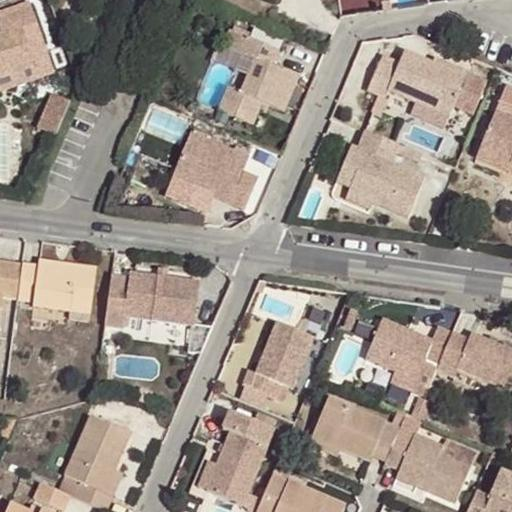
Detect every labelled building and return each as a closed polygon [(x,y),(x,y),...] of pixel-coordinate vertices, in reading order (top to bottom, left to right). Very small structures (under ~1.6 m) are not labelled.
[(0,76),(34,65),(22,29),(37,24),(31,5),(0,15),(0,29),(2,34),(0,35),(0,76)] [(249,39),(231,31),(223,48),(242,56),(249,39)] [(273,68),(280,52),(249,39),(242,56),(255,61),(241,93),(228,88),(218,112),(253,127),(259,112),(262,104),(270,107),(284,114),(299,79),(273,68)] [(457,101),(476,108),(487,81),(451,66),(448,71),(433,64),(405,52),(400,64),(382,57),(367,92),(378,97),(386,100),(389,93),(450,118),(457,101)] [(451,66),(435,59),(433,64),(448,71),(451,66)] [(226,84),(238,89),(244,75),(215,63),(199,99),(216,106),(226,84)] [(511,92),(505,89),(499,103),(511,108),(511,92)] [(57,136),(70,101),(51,94),(38,129),(57,136)] [(378,97),(371,113),(381,118),(388,101),(378,97)] [(270,107),(262,104),(259,112),(267,115),(270,107)] [(511,118),(496,112),(479,153),(511,165),(511,118)] [(211,137),(195,130),(193,134),(210,141),(211,137)] [(399,146),(365,132),(358,150),(351,147),(343,167),(357,174),(348,194),(373,204),(408,219),(426,178),(393,164),(396,155),(399,146)] [(234,151),(210,141),(193,134),(191,134),(173,176),(198,187),(216,194),(214,199),(245,211),(259,179),(243,173),(249,158),(247,157),(234,151)] [(249,152),(236,146),(234,151),(247,157),(249,152)] [(422,156),(399,146),(396,155),(419,164),(422,156)] [(511,165),(479,153),(476,159),(511,173),(511,165)] [(357,174),(343,167),(335,185),(349,191),(357,174)] [(198,187),(173,176),(169,185),(194,195),(198,187)] [(373,204),(348,194),(345,201),(370,211),(373,204)] [(23,265),(0,262),(0,321),(3,298),(19,301),(23,266),(23,265)] [(90,308),(96,270),(39,262),(38,268),(23,266),(19,301),(34,303),(33,307),(69,313),(69,312),(70,305),(90,308)] [(169,272),(159,270),(158,278),(168,279),(169,272)] [(158,278),(130,274),(129,280),(113,278),(106,328),(124,329),(125,318),(126,311),(152,314),(151,322),(194,327),(200,284),(168,279),(158,278)] [(90,308),(70,305),(69,312),(89,314),(90,308)] [(152,314),(126,311),(125,318),(151,322),(152,314)] [(437,371),(453,334),(437,328),(432,340),(418,335),(416,339),(412,337),(414,333),(383,320),(365,361),(394,373),(417,382),(413,391),(427,397),(437,371)] [(292,391),(313,339),(302,334),(277,324),(266,352),(269,353),(265,362),(262,360),(256,374),(249,372),(244,386),(276,400),(281,386),(288,389),(292,391)] [(511,390),(511,351),(472,334),(469,341),(453,334),(437,371),(455,379),(458,371),(511,393),(511,390)] [(413,391),(417,382),(394,373),(390,384),(412,393),(413,391)] [(288,389),(281,386),(276,400),(283,403),(288,389)] [(426,401),(419,398),(411,417),(418,420),(426,401)] [(400,430),(329,399),(322,414),(312,438),(341,450),(370,462),(373,457),(386,462),(397,437),(400,430)] [(431,403),(426,401),(418,420),(423,422),(431,403)] [(312,438),(322,414),(317,411),(306,436),(312,438)] [(274,431),(230,413),(223,431),(230,433),(217,466),(206,491),(243,508),(274,431)] [(20,420),(8,418),(0,436),(10,441),(20,420)] [(130,436),(91,418),(65,478),(79,484),(73,499),(102,511),(107,511),(113,499),(106,496),(116,472),(130,436)] [(470,469),(440,456),(443,448),(414,435),(411,442),(397,437),(386,462),(385,465),(400,471),(429,483),(425,491),(456,504),(470,469)] [(341,450),(312,438),(309,445),(338,458),(341,450)] [(503,456),(494,453),(489,465),(498,468),(503,456)] [(217,466),(209,463),(199,488),(206,491),(217,466)] [(281,480),(285,469),(277,466),(273,476),(281,480)] [(429,483),(400,471),(396,479),(425,491),(429,483)] [(113,499),(123,475),(116,472),(106,496),(113,499)] [(511,511),(511,477),(500,473),(490,497),(477,492),(468,511),(511,511)] [(281,480),(273,476),(257,511),(343,511),(346,507),(281,480)] [(79,484),(65,478),(59,493),(70,498),(73,499),(79,484)] [(59,493),(41,486),(34,501),(59,511),(64,511),(70,498),(59,493)]
